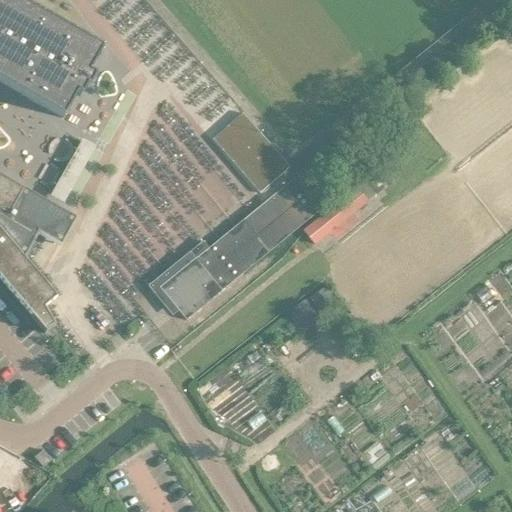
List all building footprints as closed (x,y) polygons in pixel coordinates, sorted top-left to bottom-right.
[(0,0),(0,283),(43,334),(44,333),(43,332),(52,328),(52,327),(41,308),(52,299),(54,299),(22,261),(36,236),(58,248),(73,221),(51,209),(0,179),(0,84),(61,119),(75,95),(79,98),(85,88),(87,89),(88,88),(87,88),(94,77),(88,73),(102,48),(101,48),(100,49),(14,0),(0,0)] [(288,168),(241,114),(211,140),(258,194),(288,168)] [(51,194),(63,202),(94,149),(82,142),(51,194)] [(201,242),(146,287),(152,294),(170,317),(176,311),(184,321),(220,292),(219,292),(316,213),(291,180),(207,249),(201,242)] [(302,232),(313,245),(365,203),(354,189),(302,232)] [(314,296),(324,309),(334,302),(324,288),(314,296)] [(303,302),(287,314),(301,333),(317,321),(303,302)] [(33,458),(41,468),(50,461),(41,451),(33,458)]
